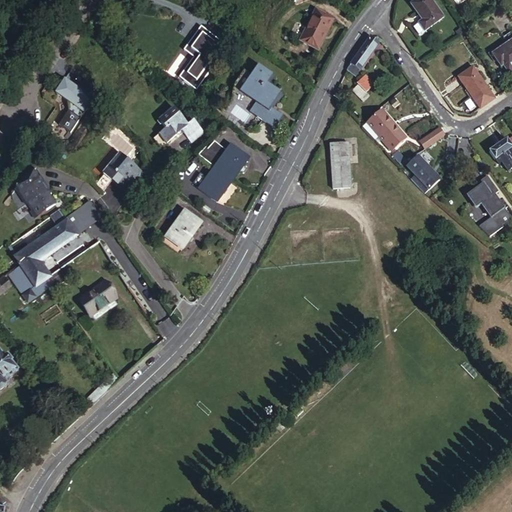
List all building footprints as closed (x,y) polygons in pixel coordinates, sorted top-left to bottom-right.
[(414,35),(439,19),(426,0),(412,0),(406,4),(417,21),(408,27),(414,35)] [(318,51),(337,25),(320,12),(301,39),(318,51)] [(379,45),(371,38),(348,71),(357,77),(379,45)] [(507,73),(511,70),(511,38),(490,54),(499,67),(502,66),(507,73)] [(248,74),(241,69),(231,84),(237,88),(236,91),(251,102),(245,110),(258,119),(266,107),(262,105),(267,99),(274,104),(280,95),(266,84),(271,76),(254,64),(248,74)] [(470,98),(484,88),(470,68),(456,78),(470,98)] [(354,91),(365,102),(370,97),(366,94),(374,85),(365,76),(357,85),(359,87),(354,91)] [(269,109),(274,104),(267,99),(262,105),(266,107),(269,109)] [(266,107),(258,119),(272,130),(281,118),(269,109),(266,107)] [(148,143),(157,150),(174,128),(183,135),(192,122),(183,114),(178,120),(162,108),(150,124),(157,129),(148,143)] [(406,142),(387,112),(366,127),(376,139),(379,137),(391,153),(406,142)] [(443,136),(439,130),(421,142),(425,148),(443,136)] [(511,135),(507,139),(511,145),(511,149),(497,161),(501,167),(503,165),(509,173),(511,170),(511,135)] [(511,149),(511,145),(507,139),(489,152),(496,162),(497,161),(511,149)] [(214,167),(233,181),(248,160),(229,146),(214,167)] [(331,151),(335,196),(353,195),(349,150),(331,151)] [(105,173),(99,179),(105,186),(111,180),(114,178),(120,183),(124,179),(130,186),(143,172),(122,151),(103,171),(105,173)] [(431,188),(441,178),(418,156),(409,166),(416,173),(413,177),(428,191),(431,188)] [(216,204),(233,181),(214,167),(206,178),(200,175),(193,184),(199,189),(198,191),(216,204)] [(53,207),(30,175),(21,182),(12,195),(16,201),(20,199),(31,214),(33,212),(37,210),(41,216),(53,207)] [(490,219),(479,227),(489,237),(511,221),(511,220),(494,195),(491,197),(483,186),(467,197),(476,209),(481,205),(490,219)] [(46,280),(48,278),(38,265),(69,243),(101,220),(89,203),(64,221),(58,213),(51,218),(58,229),(15,259),(35,288),(46,280)] [(181,252),(201,222),(184,210),(163,240),(181,252)] [(0,281),(0,296),(11,288),(4,278),(0,281)] [(113,300),(102,283),(76,301),(87,318),(113,300)] [(4,382),(17,372),(11,364),(11,362),(8,358),(4,357),(2,359),(0,356),(0,391),(7,386),(4,382)] [(328,384),(331,387),(332,389),(348,374),(343,370),(328,384)] [(332,389),(336,392),(351,378),(348,374),(332,389)] [(308,419),(336,392),(332,389),(331,387),(304,413),(308,419)]
